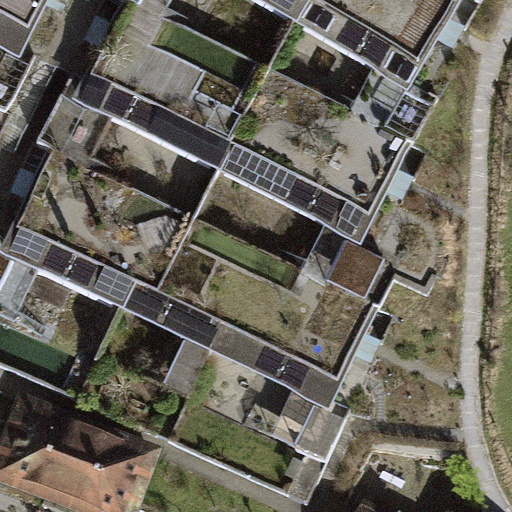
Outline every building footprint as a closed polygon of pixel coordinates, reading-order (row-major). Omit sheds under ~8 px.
[(59,0),(0,0),(0,61),(22,73),(59,0)] [(229,0),(273,25),(288,0),(229,0)] [(458,0),(288,0),(273,25),(408,104),(466,5),(458,0)] [(80,116),(221,186),(274,80),(133,10),(80,116)] [(221,186),(364,257),(417,151),(274,80),(221,186)] [(125,321),(177,214),(60,158),(9,265),(125,321)] [(265,256),(177,214),(125,321),(214,363),(265,256)] [(387,314),(265,256),(214,363),(336,421),(387,314)] [(144,511),(166,458),(28,404),(0,475),(0,488),(60,511),(144,511)] [(386,511),(366,502),(360,511),(386,511)]
